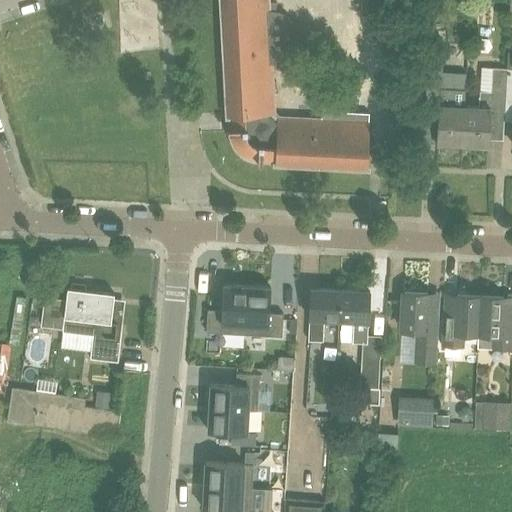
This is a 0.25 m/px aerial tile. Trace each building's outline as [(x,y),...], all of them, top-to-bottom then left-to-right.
[(209,0),(213,58),(219,58),(216,0),(209,0)] [(275,81),(271,81),(270,63),(272,62),(275,62),(278,61),(280,60),(282,58),(285,57),(287,55),(288,53),(290,51),(291,49),(293,46),(294,44),(294,41),(295,39),(295,36),(294,33),(294,31),(293,28),(292,25),(291,23),(290,21),(288,19),(286,17),(284,15),(282,14),(279,12),(277,11),(274,11),(276,3),(273,2),(270,2),(266,2),(266,0),(220,0),(227,115),(229,116),(230,128),(228,128),(228,133),(230,132),(232,139),(238,150),(243,155),(247,158),(251,159),(257,159),(257,163),(262,163),(262,160),(275,161),(275,163),(366,168),(369,122),(279,117),(273,112),(271,93),(277,92),(275,81)] [(436,142),(461,144),(463,102),(450,101),(451,89),(424,87),(422,127),(437,128),(436,142)] [(502,132),(504,101),(505,91),(480,90),(479,103),(463,102),(461,144),(486,145),(487,132),(502,132)] [(93,335),(90,358),(118,361),(121,338),(115,337),(119,306),(112,305),(113,293),(85,290),(86,284),(71,283),(71,288),(67,288),(64,316),(62,331),(93,335)] [(220,332),(244,333),(247,286),(223,284),(221,309),(207,309),(206,331),(220,332)] [(271,287),(247,286),(244,333),(282,336),(283,313),(269,312),(271,287)] [(324,318),(336,319),(338,289),(310,288),(307,339),(322,340),(324,318)] [(367,342),(367,334),(369,291),(338,289),(336,319),(353,319),(352,342),(367,342)] [(402,292),(401,329),(415,329),(414,343),(413,361),(436,362),(436,344),(438,313),(425,313),(426,294),(402,292)] [(442,314),(441,344),(463,345),(464,331),(477,332),(479,296),(455,295),(454,314),(442,314)] [(477,332),(476,346),(490,347),(511,348),(511,347),(511,316),(501,316),(502,297),(479,296),(477,332)] [(379,357),(360,357),(359,386),(377,386),(379,357)] [(248,409),(257,410),(259,374),(236,372),(236,384),(211,383),(209,407),(248,409)] [(8,420),(69,430),(116,437),(120,414),(86,409),(87,401),(13,390),(8,420)] [(415,396),(413,422),(429,423),(431,397),(415,396)] [(483,400),(482,401),(476,401),(474,427),(508,429),(510,402),(483,400)] [(248,409),(209,407),(208,431),(231,432),(231,444),(255,445),(256,433),(246,432),(248,409)] [(204,485),(252,487),(253,464),(254,451),(245,451),(244,463),(205,461),(204,485)] [(251,511),(252,487),(204,485),(203,509),(206,509),(226,510),(225,511),(257,511),(251,511)] [(323,511),(324,501),(285,498),(283,511),(323,511)]
